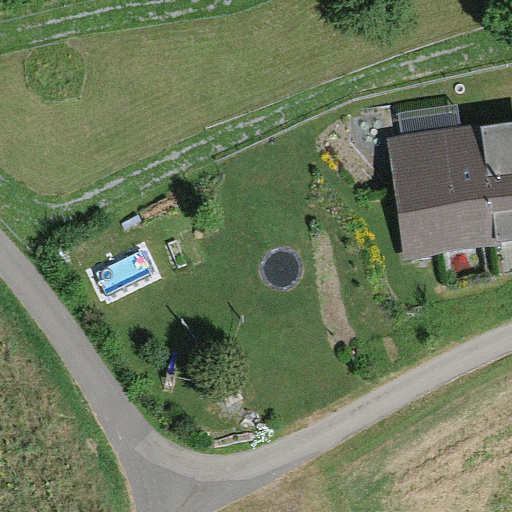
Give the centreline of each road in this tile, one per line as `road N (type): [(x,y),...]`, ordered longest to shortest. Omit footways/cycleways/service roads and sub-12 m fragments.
road 1 (track): [(170,492),(301,444),(511,336)]
road 2 (track): [(0,257),(170,492)]
